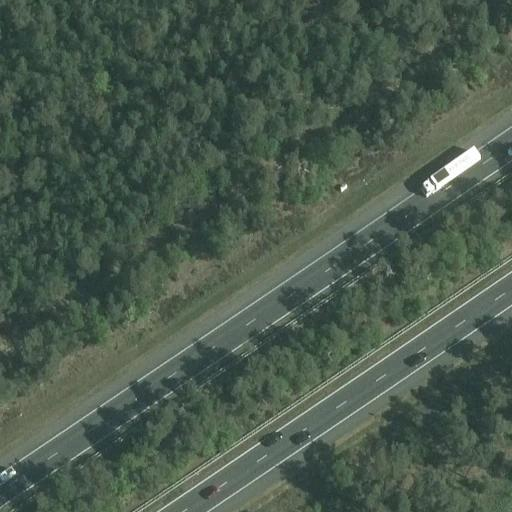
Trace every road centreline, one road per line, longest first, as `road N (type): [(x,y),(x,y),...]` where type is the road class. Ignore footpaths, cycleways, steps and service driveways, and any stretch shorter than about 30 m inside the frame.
road 1 (motorway): [(511,143),(0,491)]
road 2 (track): [(0,349),(511,4)]
road 3 (motorway): [(176,511),(511,286)]
